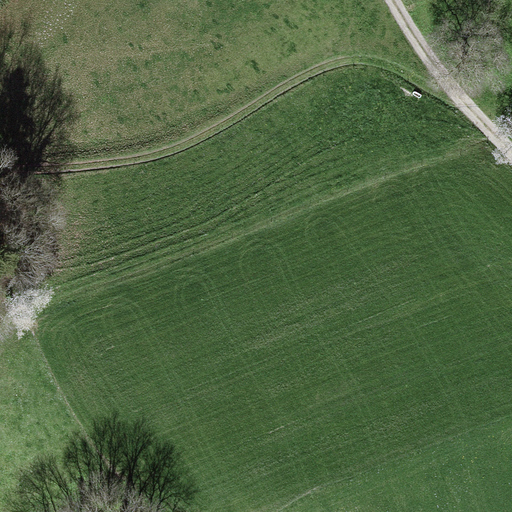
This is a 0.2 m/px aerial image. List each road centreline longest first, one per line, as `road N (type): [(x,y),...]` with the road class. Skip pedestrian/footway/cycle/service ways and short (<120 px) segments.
road 1 (track): [(467,103),(402,72),(346,59),(291,79),(144,161),(0,172)]
road 2 (track): [(511,158),(405,26),(393,0)]
